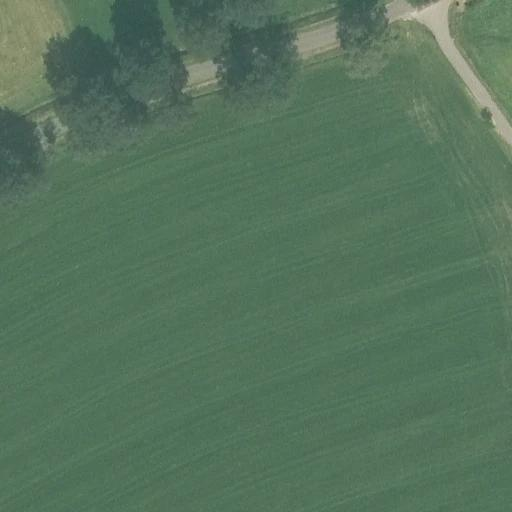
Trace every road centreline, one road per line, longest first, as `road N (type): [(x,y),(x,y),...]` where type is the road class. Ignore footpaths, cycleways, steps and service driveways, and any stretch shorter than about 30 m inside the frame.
road 1 (unclassified): [(0,157),(170,79),(420,0)]
road 2 (unknown): [(426,0),(511,121)]
